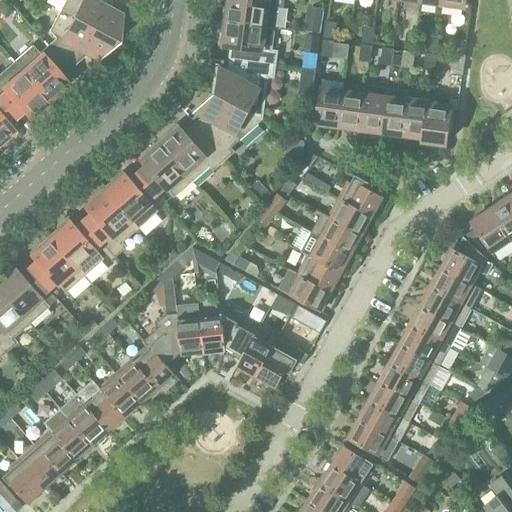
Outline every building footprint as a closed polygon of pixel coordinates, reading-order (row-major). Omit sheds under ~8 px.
[(65,0),(59,11),(111,39),(114,40),(116,41),(116,40),(117,28),(118,26),(119,17),(119,15),(117,14),(115,13),(108,9),(108,0),(65,0)] [(284,0),(230,0),(229,7),(225,7),(223,21),(228,22),(274,28),(277,4),(284,5),(284,0)] [(55,39),(47,46),(66,68),(84,52),(92,56),(94,58),(96,59),(97,57),(104,51),(106,50),(115,42),(116,41),(114,40),(111,39),(59,11),(49,31),(55,39)] [(305,20),(304,31),(320,34),(322,23),(305,20)] [(228,22),(223,21),(221,36),(225,37),(224,46),(232,47),(230,59),(256,62),(275,65),(277,53),(271,53),(274,28),(228,22)] [(336,24),(327,23),(325,37),(334,38),(336,24)] [(365,28),(363,42),(372,43),(374,29),(365,28)] [(382,39),(392,41),(393,31),(383,30),(382,39)] [(416,35),(407,34),(406,48),(415,49),(416,35)] [(438,38),(429,37),(427,51),(436,52),(438,38)] [(467,42),(456,40),(454,54),(465,56),(467,42)] [(331,57),(333,43),(324,41),(322,55),(331,57)] [(32,46),(14,62),(45,98),(46,99),(48,101),(48,100),(57,93),(58,92),(65,86),(66,85),(65,83),(63,81),(58,75),(66,68),(47,46),(39,53),(32,46)] [(369,62),(371,48),(362,46),(360,60),(369,62)] [(391,64),(393,51),(384,49),(382,63),(391,64)] [(412,67),(414,53),(405,52),(403,66),(412,67)] [(434,70),(435,56),(426,55),(425,69),(434,70)] [(274,78),(275,65),(256,62),(230,59),(228,74),(221,70),(219,80),(215,78),(213,93),(262,120),(268,77),(274,78)] [(462,74),(464,60),(453,59),(451,73),(462,74)] [(0,101),(12,116),(13,117),(14,118),(15,117),(23,110),(26,114),(27,116),(29,117),(30,116),(37,110),(38,109),(47,102),(48,101),(46,99),(45,98),(14,62),(0,73),(0,101)] [(316,126),(338,129),(343,93),(344,83),(322,80),(316,126)] [(360,132),(381,134),(386,98),(387,89),(365,86),(364,95),(365,95),(360,132)] [(386,98),(381,134),(403,137),(409,92),(408,91),(387,89),(386,98)] [(403,137),(423,140),(424,140),(429,104),(430,96),(430,94),(408,91),(409,92),(403,137)] [(193,127),(224,161),(234,153),(230,148),(262,120),(213,93),(202,104),(206,106),(198,113),(205,117),(193,127)] [(364,95),(343,93),(338,129),(360,132),(365,95),(364,95)] [(424,140),(423,140),(423,141),(446,144),(449,122),(453,122),(454,110),(457,111),(459,100),(430,96),(429,104),(424,140)] [(0,142),(3,140),(4,139),(11,133),(12,132),(11,131),(9,129),(6,125),(14,118),(13,117),(12,116),(0,101),(0,142)] [(214,170),(224,161),(193,127),(185,134),(180,129),(173,135),(170,132),(159,142),(193,180),(210,165),(214,170)] [(148,167),(139,174),(157,194),(166,187),(174,197),(193,180),(159,142),(147,152),(150,155),(143,161),(148,167)] [(311,153),(306,160),(312,165),(318,157),(311,153)] [(295,173),(302,178),(310,168),(303,163),(295,173)] [(116,179),(104,189),(139,228),(157,212),(148,202),(157,194),(139,174),(131,182),(126,176),(118,183),(116,179)] [(308,174),(304,179),(318,186),(320,181),(308,174)] [(349,183),(340,199),(371,216),(377,206),(379,207),(384,198),(366,188),(368,184),(356,177),(352,184),(349,183)] [(290,180),(281,190),(288,195),(296,185),(290,180)] [(259,182),(250,190),(263,205),(271,195),(259,182)] [(96,202),(89,209),(94,214),(85,222),(103,242),(102,242),(115,257),(126,248),(122,243),(139,228),(104,189),(93,199),(96,202)] [(276,213),(277,214),(287,202),(278,194),(268,207),(276,213)] [(511,203),(508,197),(490,209),(511,239),(511,238),(511,203)] [(330,217),(330,218),(361,235),(364,230),(366,231),(371,222),(369,221),(371,216),(340,199),(330,217)] [(258,219),(267,227),(277,214),(276,213),(268,207),(258,219)] [(511,239),(490,209),(471,222),(476,229),(468,235),(483,248),(487,245),(492,252),(511,239)] [(322,213),(311,233),(351,254),(353,250),(355,251),(360,242),(358,241),(361,235),(330,218),(330,217),(322,213)] [(249,223),(239,216),(232,224),(242,232),(249,223)] [(62,227),(51,237),(85,276),(103,259),(94,249),(102,242),(103,242),(85,222),(77,230),(72,224),(65,230),(62,227)] [(248,231),(240,241),(247,247),(256,236),(248,231)] [(311,233),(301,252),(309,257),(309,256),(340,273),(343,268),(346,269),(351,260),(348,258),(351,254),(311,233)] [(40,262),(31,269),(49,289),(58,282),(66,292),(85,276),(51,237),(39,247),(42,250),(35,256),(40,262)] [(456,251),(453,249),(442,269),(473,286),(474,285),(480,273),(488,275),(493,265),(463,238),(456,251)] [(239,256),(247,247),(240,241),(224,260),(256,278),(259,272),(257,266),(239,256)] [(224,254),(227,250),(220,245),(214,252),(221,258),(222,257),(224,254)] [(179,255),(171,246),(162,254),(170,263),(179,255)] [(193,248),(192,249),(195,273),(204,272),(217,279),(216,270),(220,263),(209,257),(193,248)] [(162,254),(153,262),(161,271),(170,263),(162,254)] [(299,275),(330,292),(332,288),(335,289),(340,280),(337,279),(340,273),(309,256),(309,257),(299,275)] [(183,257),(168,270),(173,277),(183,268),(189,263),(183,257)] [(232,269),(220,263),(216,270),(228,277),(232,269)] [(8,274),(0,281),(0,288),(31,323),(49,307),(40,297),(49,289),(31,269),(23,277),(18,271),(10,278),(8,274)] [(473,286),(442,269),(432,288),(472,309),(482,290),(474,285),(473,286)] [(164,285),(173,277),(168,270),(158,279),(164,285)] [(290,270),(279,290),(319,312),(323,305),(325,307),(330,298),(328,296),(330,292),(299,275),(290,270)] [(173,277),(164,285),(167,315),(178,314),(177,307),(173,277)] [(158,279),(150,287),(155,293),(164,285),(158,279)] [(0,343),(7,351),(17,343),(13,338),(31,323),(0,288),(0,343)] [(472,309),(432,288),(422,307),(461,328),(472,309)] [(278,295),(274,302),(285,308),(289,301),(278,295)] [(198,305),(177,307),(178,314),(182,353),(181,353),(181,355),(204,352),(200,317),(199,317),(198,305)] [(299,306),(292,318),(320,334),(327,322),(299,306)] [(422,307),(411,326),(451,347),(461,328),(422,307)] [(220,309),(220,314),(221,314),(225,348),(226,348),(242,357),(243,358),(255,335),(256,336),(260,328),(241,318),(243,314),(232,308),(220,309)] [(144,341),(149,347),(150,347),(167,366),(168,366),(181,353),(182,353),(178,314),(167,315),(157,323),(160,327),(144,341)] [(226,350),(226,348),(225,348),(221,314),(220,314),(200,317),(204,352),(210,351),(210,355),(222,353),(222,350),(226,350)] [(113,319),(103,327),(109,333),(119,325),(113,319)] [(88,334),(97,325),(92,320),(83,328),(88,334)] [(451,347),(411,326),(401,345),(432,362),(440,366),(451,347)] [(99,342),(109,333),(103,327),(94,336),(99,342)] [(83,328),(73,337),(78,343),(88,334),(83,328)] [(243,358),(242,357),(237,366),(242,368),(241,371),(250,376),(251,373),(257,376),(274,346),(278,338),(260,328),(256,336),(255,335),(243,358)] [(275,346),(257,376),(268,382),(266,384),(276,389),(286,371),(289,373),(296,361),(303,364),(309,355),(308,355),(279,338),(275,346)] [(502,351),(502,352),(511,356),(511,341),(508,340),(502,351)] [(432,362),(401,345),(391,363),(422,381),(430,385),(440,366),(432,362)] [(81,347),(71,356),(77,362),(86,353),(81,347)] [(149,347),(133,361),(157,388),(162,383),(163,385),(171,378),(169,377),(174,373),(168,366),(167,366),(150,347),(149,347)] [(497,349),(487,367),(506,378),(510,374),(511,370),(511,356),(502,352),(502,351),(497,349)] [(67,371),(77,362),(71,356),(61,364),(67,371)] [(133,361),(117,375),(141,402),(144,399),(146,401),(154,394),(152,392),(157,388),(133,361)] [(391,363),(380,382),(411,400),(420,404),(430,385),(422,381),(391,363)] [(117,375),(101,389),(124,416),(129,412),(131,414),(139,407),(137,405),(141,402),(117,375)] [(49,376),(39,384),(47,393),(57,385),(49,376)] [(482,377),(477,385),(481,387),(486,393),(496,385),(498,383),(493,377),(491,379),(489,380),(482,377)] [(101,389),(101,390),(93,381),(77,395),(85,404),(108,430),(112,427),(113,429),(121,422),(119,420),(124,416),(101,389)] [(411,400),(380,382),(370,401),(401,418),(410,423),(420,404),(411,400)] [(39,384),(29,393),(37,402),(47,393),(39,384)] [(511,384),(495,397),(505,411),(511,405),(511,384)] [(475,401),(486,393),(480,387),(470,394),(475,401)] [(108,430),(85,404),(77,395),(60,409),(68,418),(92,445),(97,440),(98,442),(106,435),(104,434),(108,430)] [(401,418),(370,401),(359,420),(391,437),(398,441),(399,442),(410,423),(401,418)] [(451,420),(455,423),(462,427),(462,428),(474,410),(462,402),(451,420)] [(16,404),(6,413),(12,419),(21,410),(16,404)] [(52,432),(76,459),(79,456),(81,458),(89,451),(87,449),(92,445),(68,418),(60,409),(44,423),(52,433),(52,432)] [(0,425),(2,427),(12,419),(6,413),(0,418),(0,425)] [(391,437),(359,420),(349,440),(377,456),(378,455),(388,460),(398,441),(391,437)] [(454,438),(462,427),(455,423),(448,433),(454,438)] [(52,432),(52,433),(36,446),(59,473),(64,469),(66,471),(74,464),(72,462),(76,459),(52,432)] [(434,445),(426,457),(433,461),(441,450),(434,445)] [(36,446),(20,461),(43,487),(47,484),(48,486),(56,479),(55,477),(59,473),(36,446)] [(345,447),(333,465),(362,485),(371,472),(369,471),(372,465),(345,447)] [(424,455),(409,478),(418,484),(426,472),(433,461),(426,457),(424,455)] [(443,461),(441,459),(434,470),(451,488),(461,480),(444,460),(443,461)] [(40,491),(43,487),(20,461),(10,469),(12,471),(5,478),(26,502),(32,497),(33,499),(41,493),(40,491)] [(362,485),(333,465),(321,483),(351,503),(350,503),(358,508),(370,490),(362,485)] [(511,511),(511,468),(491,484),(499,495),(485,506),(489,511),(511,511)] [(0,493),(1,495),(8,489),(0,479),(0,493)] [(416,488),(405,481),(390,503),(401,511),(416,488)] [(321,483),(309,501),(325,511),(344,511),(350,503),(351,503),(321,483)] [(18,501),(8,489),(1,495),(12,506),(18,501)] [(325,511),(309,501),(301,511),(325,511)] [(400,511),(401,511),(390,503),(384,511),(400,511)]
